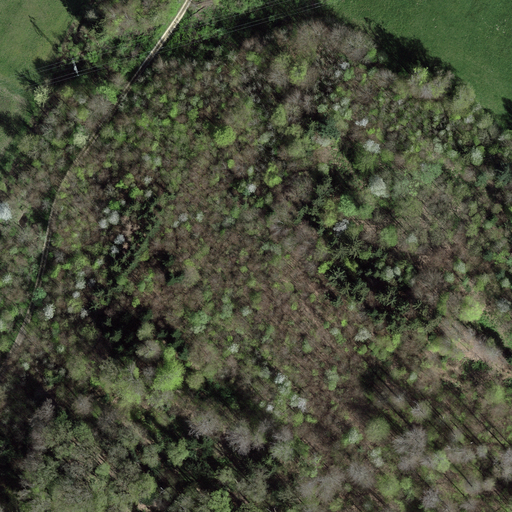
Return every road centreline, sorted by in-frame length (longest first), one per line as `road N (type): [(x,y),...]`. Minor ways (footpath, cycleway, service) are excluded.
road 1 (track): [(188,0),(62,181),(27,324),(0,377)]
road 2 (track): [(511,176),(423,318)]
